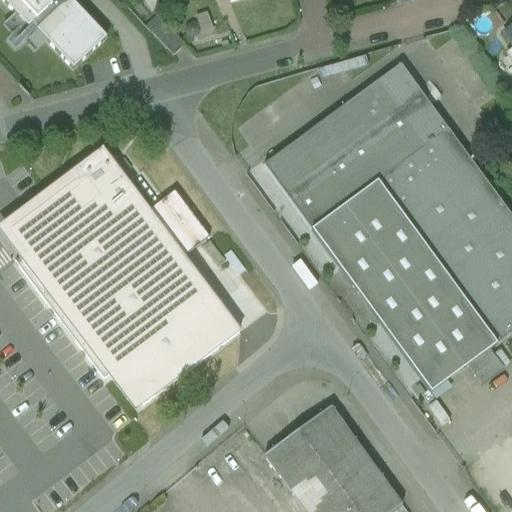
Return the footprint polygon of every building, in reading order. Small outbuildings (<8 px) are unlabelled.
[(4,0),(74,72),(108,39),(70,0),(4,0)] [(200,16),(204,33),(213,31),(209,14),(200,16)] [(162,24),(150,34),(173,58),(184,47),(162,24)] [(511,25),(501,33),(511,48),(511,25)] [(447,133),(399,67),(379,82),(427,148),(447,133)] [(379,82),(263,167),(311,233),(377,185),(427,148),(379,82)] [(511,221),(477,174),(447,133),(427,148),(377,185),(495,347),(511,334),(511,221)] [(147,214),(100,152),(0,226),(0,237),(18,261),(14,264),(103,382),(107,379),(134,415),(239,335),(182,260),(209,240),(174,194),(147,214)] [(495,347),(377,185),(311,233),(430,395),(466,368),(489,352),(495,347)] [(489,352),(466,368),(480,388),(503,371),(489,352)] [(329,411),(264,458),(278,478),(343,430),(329,411)] [(395,511),(401,508),(343,430),(278,478),(302,511),(395,511)] [(60,511),(101,474),(92,464),(40,511),(60,511)]
